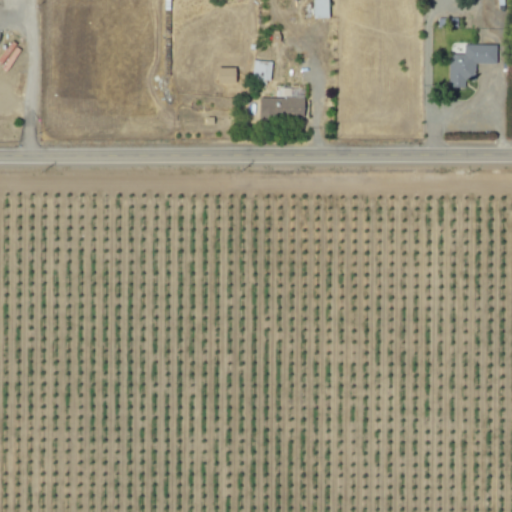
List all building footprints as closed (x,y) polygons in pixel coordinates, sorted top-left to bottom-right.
[(308,0),(309,18),(325,18),(324,0),(308,0)] [(445,79),(471,80),(472,63),(494,64),(494,45),(460,44),(460,55),(445,54),(445,79)] [(268,62),(249,61),(248,79),(267,80),(268,62)] [(230,84),(230,68),(212,68),(212,83),(230,84)] [(299,118),(299,98),(256,97),(256,117),(299,118)]
